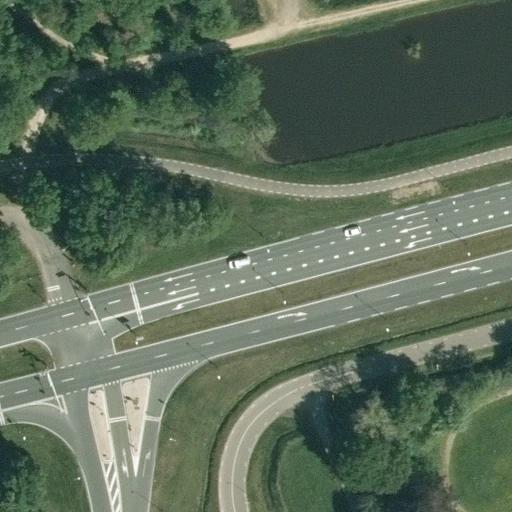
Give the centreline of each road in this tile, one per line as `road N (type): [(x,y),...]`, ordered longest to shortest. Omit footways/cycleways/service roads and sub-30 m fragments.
road 1 (primary): [(511,196),(67,313)]
road 2 (unclassified): [(234,511),(237,445),(276,399),(511,329)]
road 3 (primary): [(178,351),(511,264)]
road 4 (track): [(16,216),(47,100),(77,77),(123,65)]
road 5 (tertiary): [(133,506),(159,386),(178,351)]
road 6 (tertiary): [(133,506),(107,369)]
road 7 (tertiary): [(72,379),(102,511)]
road 8 (unclassified): [(0,214),(16,216),(42,238),(67,313)]
